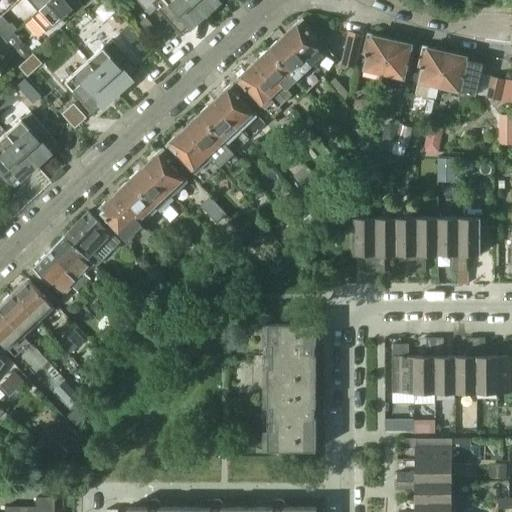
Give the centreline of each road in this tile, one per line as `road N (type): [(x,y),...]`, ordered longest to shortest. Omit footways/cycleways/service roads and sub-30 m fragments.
road 1 (residential): [(0,260),(277,0)]
road 2 (residential): [(348,511),(351,311),(511,307)]
